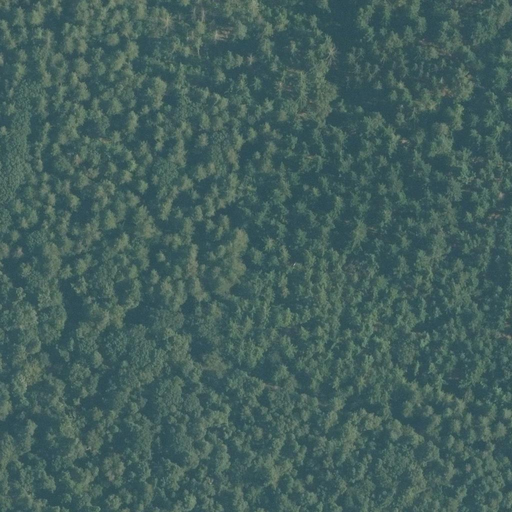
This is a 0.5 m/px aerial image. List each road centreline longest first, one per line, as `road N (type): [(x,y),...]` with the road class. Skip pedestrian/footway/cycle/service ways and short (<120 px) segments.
road 1 (track): [(511,37),(451,158),(127,89),(145,0)]
road 2 (track): [(0,310),(511,474)]
road 3 (track): [(285,120),(200,374)]
road 4 (track): [(0,365),(60,511)]
road 5 (track): [(350,0),(326,128)]
road 6 (track): [(0,64),(127,89)]
